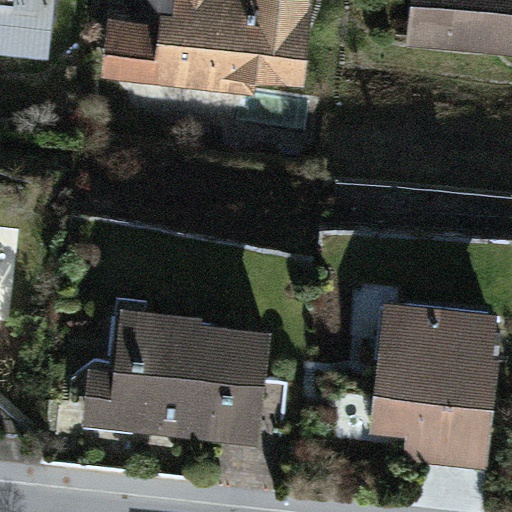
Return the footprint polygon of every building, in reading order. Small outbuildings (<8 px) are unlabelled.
[(0,0),(0,22),(47,26),(48,0),(0,0)] [(241,74),(242,61),(303,66),(308,0),(152,0),(153,3),(115,0),(110,0),(106,63),(241,74)] [(511,0),(408,0),(406,27),(511,34),(511,0)] [(495,271),(381,257),(362,419),(475,433),(495,271)] [(97,264),(85,391),(251,407),(263,280),(97,264)]
